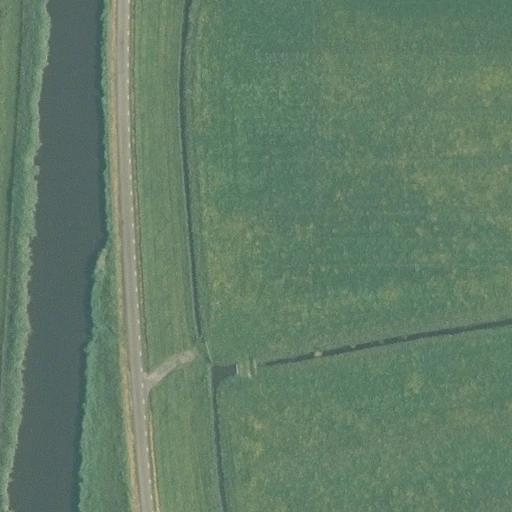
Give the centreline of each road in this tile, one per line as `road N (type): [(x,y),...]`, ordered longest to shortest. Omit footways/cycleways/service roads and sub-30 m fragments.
road 1 (unclassified): [(150,511),(136,389),(127,0)]
road 2 (track): [(136,389),(205,353),(335,327)]
